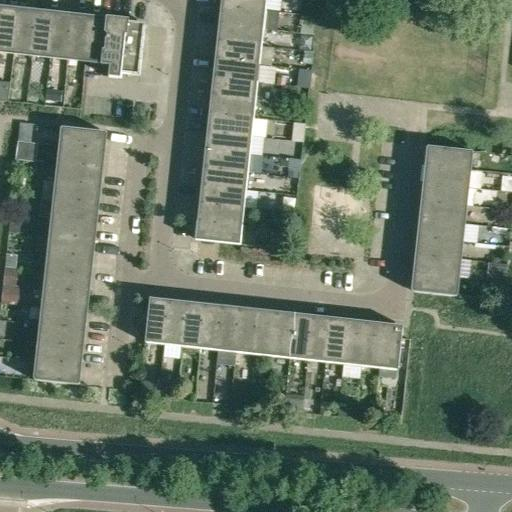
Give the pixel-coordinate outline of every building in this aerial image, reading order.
[(264,10),(264,0),(224,0),(224,6),(264,10)] [(262,28),(264,10),(224,6),(222,24),(262,28)] [(0,51),(14,53),(18,12),(1,10),(0,16),(0,51)] [(14,53),(32,55),(36,14),(18,12),(14,53)] [(32,55),(50,56),(54,16),(36,14),(32,55)] [(68,58),(72,18),(54,16),(50,56),(68,58)] [(68,58),(87,60),(91,20),(72,18),(68,58)] [(145,26),(127,24),(91,20),(87,60),(111,63),(110,78),(122,79),(122,74),(140,76),(145,26)] [(260,46),(262,28),(222,24),(220,42),(260,46)] [(302,25),(301,35),(313,36),(314,26),(302,25)] [(260,46),(220,42),(218,60),(258,64),(260,46)] [(256,82),(258,64),(218,60),(216,78),(256,82)] [(299,88),(308,89),(310,89),(312,72),(301,70),(299,88)] [(256,82),(216,78),(214,96),(254,100),(256,82)] [(252,118),(254,100),(214,96),(212,114),(252,118)] [(252,118),(212,114),(210,132),(250,136),(252,118)] [(305,125),(304,124),(294,123),(292,141),(304,142),(305,125)] [(65,128),(63,147),(103,151),(105,132),(65,128)] [(248,155),(250,136),(210,132),(208,150),(248,155)] [(29,145),(18,143),(16,160),(27,161),(29,145)] [(101,169),(103,151),(63,147),(61,165),(101,169)] [(431,147),(429,166),(468,170),(471,151),(431,147)] [(246,173),(248,155),(208,150),(206,168),(246,173)] [(101,169),(61,165),(59,183),(99,187),(101,169)] [(468,170),(429,166),(427,184),(467,188),(468,170)] [(246,173),(206,168),(204,186),(244,191),(246,173)] [(15,178),(13,196),(25,197),(27,179),(15,178)] [(41,199),(57,201),(97,205),(99,187),(59,183),(43,181),(41,199)] [(467,188),(427,184),(425,202),(465,206),(467,188)] [(242,209),(244,191),(204,186),(202,204),(242,209)] [(97,205),(57,201),(41,199),(39,217),(55,218),(95,223),(97,205)] [(465,206),(425,202),(423,220),(463,224),(465,206)] [(241,227),(242,209),(202,204),(200,222),(241,227)] [(11,212),(9,232),(20,233),(22,213),(11,212)] [(93,241),(95,223),(55,218),(53,237),(93,241)] [(423,220),(421,238),(461,242),(463,224),(423,220)] [(200,222),(198,240),(239,245),(241,227),(200,222)] [(93,241),(53,237),(36,235),(34,253),(51,255),(91,259),(93,241)] [(459,260),(461,242),(421,238),(419,256),(459,260)] [(6,254),(5,268),(16,269),(17,255),(6,254)] [(91,259),(51,255),(49,272),(89,277),(91,259)] [(459,260),(419,256),(417,273),(457,278),(459,260)] [(5,268),(3,286),(16,287),(17,269),(16,269),(5,268)] [(87,295),(89,277),(49,272),(34,271),(32,289),(47,290),(87,295)] [(457,278),(417,273),(415,292),(455,297),(457,278)] [(3,286),(2,304),(18,306),(19,287),(16,287),(3,286)] [(85,312),(87,295),(47,290),(45,308),(85,312)] [(168,303),(150,301),(146,341),(164,343),(168,303)] [(186,305),(168,303),(164,343),(182,345),(186,305)] [(200,347),(204,307),(186,305),(182,345),(200,347)] [(222,309),(204,307),(200,347),(218,349),(222,309)] [(85,312),(45,308),(43,326),(83,330),(85,312)] [(218,349),(236,351),(240,311),(222,309),(218,349)] [(258,312),(240,311),(236,351),(254,353),(258,312)] [(272,355),(276,314),(258,312),(254,353),(272,355)] [(294,316),(276,314),(272,355),(290,356),(294,316)] [(312,318),(294,316),(290,356),(308,358),(312,318)] [(330,320),(312,318),(308,358),(326,360),(330,320)] [(348,322),(330,320),(326,360),(344,362),(348,322)] [(344,362),(361,364),(366,324),(348,322),(344,362)] [(384,326),(366,324),(361,364),(379,366),(384,326)] [(81,348),(83,330),(43,326),(41,344),(81,348)] [(379,366),(399,368),(403,328),(384,326),(379,366)] [(81,348),(41,344),(25,342),(23,360),(39,362),(79,366),(81,348)] [(79,366),(39,362),(37,381),(77,385),(79,366)] [(142,381),(141,394),(152,395),(153,383),(142,381)] [(337,417),(356,419),(357,408),(338,406),(337,417)]
